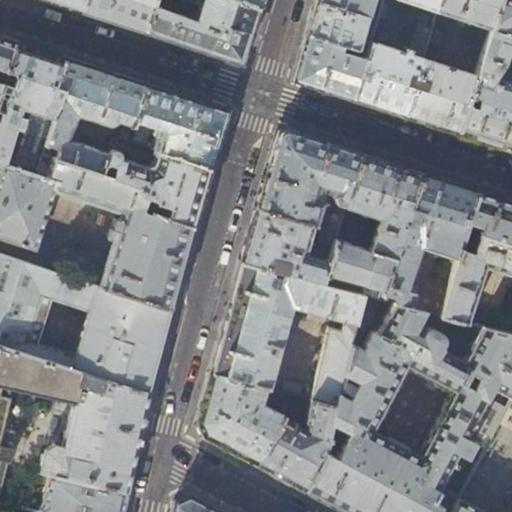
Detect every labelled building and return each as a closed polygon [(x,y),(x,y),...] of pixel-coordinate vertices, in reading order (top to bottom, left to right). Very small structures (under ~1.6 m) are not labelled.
[(46,0),(80,11),(83,0),(46,0)] [(83,0),(80,11),(114,22),(144,32),(152,6),(154,0),(83,0)] [(184,0),(200,6),(195,21),(152,6),(144,32),(217,55),(241,63),(250,32),(258,8),(236,0),(184,0)] [(236,0),(258,8),(260,0),(236,0)] [(364,14),(315,0),(310,17),(306,33),(340,43),(361,49),(366,50),(370,41),(372,35),(360,32),(363,18),(376,22),(377,18),(364,14)] [(368,0),(314,0),(315,0),(364,14),(368,0)] [(405,0),(437,10),(439,0),(405,0)] [(439,0),(437,10),(490,28),(499,0),(439,0)] [(511,0),(499,0),(490,28),(475,74),(456,132),(483,141),(511,150),(511,83),(493,77),(502,65),(511,35),(511,0)] [(370,41),(366,50),(350,98),(373,105),(403,115),(422,57),(432,26),(417,21),(409,46),(401,44),(399,50),(370,41)] [(340,43),(306,33),(299,56),(293,79),(324,89),(350,98),(366,50),(361,49),(358,56),(338,50),(340,43)] [(0,36),(0,83),(13,41),(0,36)] [(34,48),(13,41),(0,83),(0,161),(34,173),(35,172),(39,159),(41,153),(45,143),(63,87),(54,84),(64,57),(34,48)] [(63,87),(45,143),(57,147),(54,157),(100,173),(107,151),(108,151),(68,138),(76,111),(107,121),(107,123),(117,126),(117,125),(122,126),(118,137),(126,139),(131,122),(132,121),(145,84),(104,70),(64,57),(54,84),(63,87)] [(475,74),(422,57),(403,115),(427,123),(456,132),(475,74)] [(182,96),(145,84),(132,121),(131,122),(138,125),(140,119),(153,124),(150,132),(163,136),(159,150),(209,167),(218,139),(226,110),(182,96)] [(345,204),(362,151),(329,140),(287,127),(279,133),(268,166),(256,207),(315,223),(325,193),(321,189),(318,188),(320,182),(326,184),(325,187),(333,189),(336,201),(345,204)] [(108,151),(107,151),(100,173),(135,185),(135,187),(137,189),(136,192),(154,199),(152,206),(151,212),(192,226),(201,194),(209,167),(159,150),(154,149),(150,163),(145,165),(117,155),(117,154),(117,153),(117,152),(117,150),(115,148),(113,147),(111,147),(109,148),(108,148),(108,151)] [(393,161),(362,151),(345,204),(380,215),(370,246),(336,236),(333,243),(328,259),(321,283),(360,293),(379,298),(380,298),(421,171),(393,161)] [(34,173),(0,161),(0,171),(1,172),(0,174),(0,236),(34,247),(53,189),(122,211),(119,218),(114,216),(112,223),(117,225),(97,285),(169,309),(181,263),(192,226),(151,212),(140,208),(142,202),(152,206),(154,199),(136,192),(137,189),(135,187),(135,185),(100,173),(54,157),(41,153),(39,159),(50,163),(46,176),(35,172),(34,173)] [(450,180),(421,171),(380,298),(391,301),(410,306),(415,290),(407,287),(420,244),(455,255),(459,245),(464,229),(478,189),(450,180)] [(511,200),(478,189),(464,229),(476,233),(471,249),(459,245),(455,255),(439,314),(466,320),(484,264),(508,272),(506,278),(511,280),(511,200)] [(315,223),(256,207),(248,233),(239,260),(321,283),(328,259),(304,252),(312,228),(320,230),(319,236),(321,239),(333,243),(336,236),(338,229),(328,226),(315,223)] [(331,214),(328,226),(338,229),(342,214),(335,212),(331,214)] [(97,285),(0,253),(0,344),(92,374),(103,377),(146,391),(150,377),(164,328),(169,309),(97,285)] [(321,283),(239,260),(225,310),(208,371),(234,378),(238,366),(248,369),(245,381),(274,389),(276,381),(269,380),(289,304),(341,318),(338,328),(327,325),(309,398),(335,405),(349,341),(353,326),(360,293),(321,283)] [(373,325),(379,298),(360,293),(353,326),(365,330),(366,323),(373,325)] [(369,331),(362,347),(349,341),(335,405),(323,455),(304,490),(345,511),(450,511),(458,498),(439,487),(448,469),(467,480),(511,397),(511,395),(511,332),(466,320),(439,314),(410,306),(391,301),(376,330),(373,329),(369,331)] [(90,387),(92,374),(0,344),(0,385),(71,400),(61,446),(52,444),(44,449),(39,472),(48,474),(124,492),(136,440),(146,391),(103,377),(101,390),(90,387)] [(234,378),(208,371),(202,395),(195,421),(200,435),(225,448),(254,464),(281,417),(283,414),(259,401),(261,394),(286,402),(288,392),(274,389),(245,381),(234,378)] [(294,394),(288,392),(286,402),(284,409),(290,411),(294,394)] [(323,455),(335,405),(309,398),(305,421),(306,422),(305,429),(281,417),(254,464),(276,475),(304,490),(323,455)] [(119,511),(124,492),(48,474),(39,511),(42,511),(119,511)] [(218,511),(213,509),(187,495),(173,502),(171,511),(218,511)] [(485,511),(458,498),(450,511),(485,511)]
